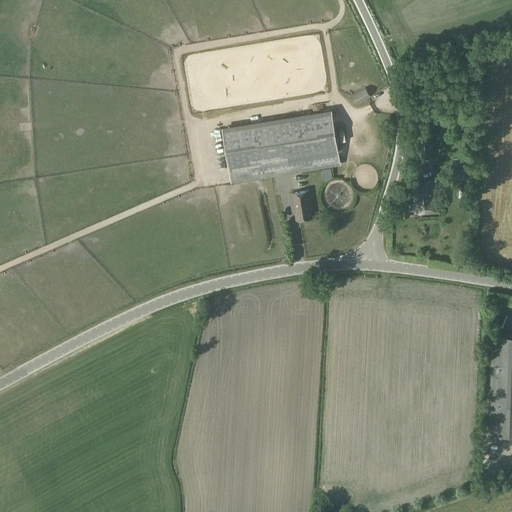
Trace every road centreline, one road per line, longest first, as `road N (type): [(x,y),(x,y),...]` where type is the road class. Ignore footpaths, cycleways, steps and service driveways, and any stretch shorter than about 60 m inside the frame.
road 1 (unclassified): [(0,387),(169,300),(284,271),(369,266)]
road 2 (unclassified): [(369,266),(402,106),(358,0)]
road 3 (unclassified): [(511,285),(369,266)]
